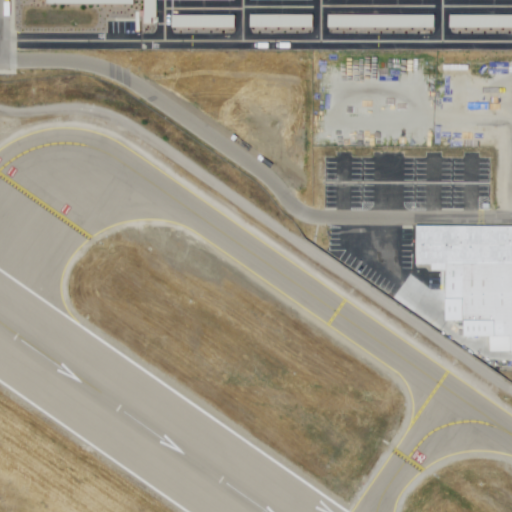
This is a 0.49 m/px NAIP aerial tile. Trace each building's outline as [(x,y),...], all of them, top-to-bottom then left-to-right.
[(45,0),(46,5),(105,5),(105,14),(132,14),(132,0),(45,0)] [(145,0),(158,0),(158,20),(145,20),(145,0)] [(171,16),(235,15),(235,29),(172,31),(171,16)] [(313,15),(313,29),(251,29),(251,16),(313,15)] [(435,16),(435,29),(328,28),(329,16),(435,16)] [(511,16),(511,29),(451,29),(451,16),(511,16)] [(511,348),(505,348),(505,336),(495,336),(495,323),(463,323),(463,299),(446,299),(446,269),(432,269),(432,262),(417,262),(417,225),(511,225),(511,348)]
